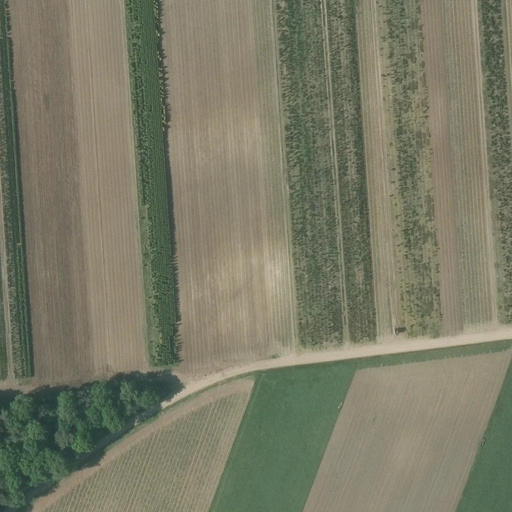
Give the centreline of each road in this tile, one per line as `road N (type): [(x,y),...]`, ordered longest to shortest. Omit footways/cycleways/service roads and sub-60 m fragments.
road 1 (track): [(263,364),(158,402),(3,511)]
road 2 (track): [(511,334),(263,364)]
